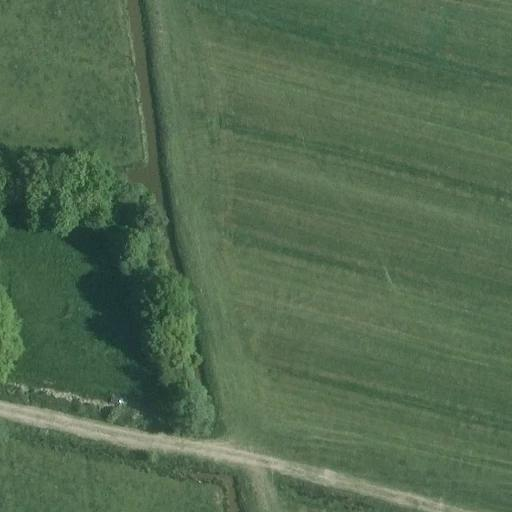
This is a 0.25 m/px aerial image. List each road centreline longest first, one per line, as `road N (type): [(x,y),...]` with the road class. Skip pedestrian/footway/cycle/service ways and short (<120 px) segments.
road 1 (unclassified): [(246,463),(0,410)]
road 2 (track): [(439,511),(246,463)]
